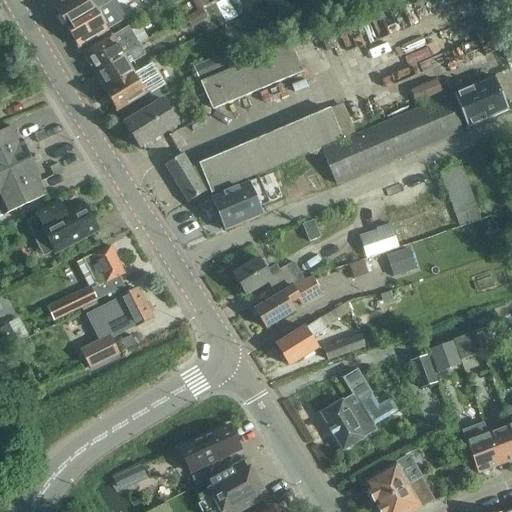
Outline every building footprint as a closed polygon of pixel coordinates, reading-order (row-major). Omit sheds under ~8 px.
[(90,0),(89,0),(66,0),(55,7),(67,27),(95,10),(90,0)] [(105,26),(101,20),(95,10),(67,27),(79,47),(107,30),(105,26)] [(125,20),(118,10),(101,20),(105,26),(110,23),(112,27),(125,20)] [(122,57),(140,47),(134,37),(122,44),(125,50),(120,53),(122,57)] [(122,57),(120,53),(112,38),(85,54),(86,57),(86,59),(89,64),(91,65),(95,71),(93,72),(94,73),(122,57)] [(214,110),(302,73),(290,46),(202,83),(214,110)] [(145,57),(140,47),(122,57),(125,61),(130,58),(133,64),(145,57)] [(132,74),(125,61),(122,57),(94,73),(94,74),(96,73),(99,79),(99,82),(102,87),(104,88),(105,89),(132,74)] [(146,93),(144,92),(143,92),(139,86),(132,74),(105,89),(105,90),(104,91),(116,111),(146,93)] [(163,87),(157,76),(139,86),(143,92),(144,92),(150,88),(152,93),(163,87)] [(454,96),(468,129),(508,111),(494,78),(454,96)] [(442,93),(437,80),(411,91),(416,104),(442,93)] [(336,185),(444,139),(462,131),(448,97),(322,150),(336,185)] [(178,126),(162,100),(125,123),(140,149),(178,126)] [(212,194),(341,139),(329,110),(200,164),(212,194)] [(0,156),(24,145),(22,141),(21,142),(15,128),(0,134),(0,156)] [(0,176),(32,161),(24,145),(0,156),(0,176)] [(511,161),(511,148),(496,156),(499,167),(511,161)] [(206,192),(182,155),(166,165),(189,203),(206,192)] [(0,196),(39,178),(32,161),(0,176),(0,196)] [(482,221),(462,167),(441,174),(460,227),(482,221)] [(41,182),(39,178),(0,196),(0,217),(4,216),(46,196),(40,183),(41,182)] [(207,200),(216,221),(220,222),(222,226),(225,232),(263,216),(260,207),(267,204),(268,201),(259,180),(259,179),(207,200)] [(33,235),(44,256),(54,251),(56,254),(98,232),(84,204),(65,214),(59,203),(37,214),(42,226),(41,227),(43,230),(33,235)] [(400,248),(391,223),(357,234),(365,259),(400,248)] [(395,276),(419,268),(412,246),(388,254),(395,276)] [(125,274),(111,247),(84,260),(98,288),(114,279),(125,274)] [(304,279),(294,262),(280,271),(276,265),(266,272),(259,259),(233,275),(246,296),(269,283),(275,293),(292,282),(294,285),(304,279)] [(322,296),(311,278),(293,289),(299,299),(304,307),(322,296)] [(99,301),(114,293),(118,287),(114,279),(98,288),(72,301),(78,312),(99,302),(99,301)] [(295,311),(290,304),(299,299),(293,289),(292,287),(255,310),(266,329),(295,311)] [(153,318),(150,312),(153,311),(149,304),(146,305),(138,290),(103,308),(108,317),(104,319),(114,338),(153,318)] [(317,349),(312,340),(327,330),(320,319),(305,329),(305,328),(276,346),(282,355),(281,356),(286,365),(287,363),(289,366),(317,349)] [(478,343),(494,337),(495,339),(502,337),(501,333),(502,333),(497,321),(473,331),(474,332),(452,341),(457,351),(461,361),(481,352),(478,343)] [(328,361),(365,347),(361,336),(323,350),(328,361)] [(120,355),(111,337),(80,352),(90,371),(120,355)] [(457,351),(452,341),(452,340),(430,348),(430,349),(434,360),(457,351)] [(420,387),(438,381),(429,353),(411,359),(420,387)] [(345,379),(354,394),(365,413),(374,426),(397,412),(390,400),(378,407),(357,372),(345,379)] [(334,431),(365,413),(354,394),(343,401),(342,401),(321,414),(334,436),(336,435),(334,431)] [(365,438),(376,431),(374,426),(365,413),(334,431),(336,435),(334,436),(343,451),(365,438)] [(499,466),(487,435),(483,424),(461,432),(478,474),(481,473),(484,474),(488,473),(489,470),(499,466)] [(241,450),(230,426),(179,450),(190,473),(241,450)] [(511,461),(511,434),(509,426),(487,435),(499,466),(511,461)] [(409,486),(402,474),(423,463),(417,452),(394,460),(396,464),(363,483),(368,491),(367,495),(371,501),(375,503),(376,505),(409,486)] [(259,494),(264,491),(250,467),(246,469),(242,463),(208,482),(209,483),(195,491),(206,511),(241,511),(263,500),(259,494)] [(415,511),(422,508),(409,486),(376,505),(378,507),(376,511),(415,511)]
